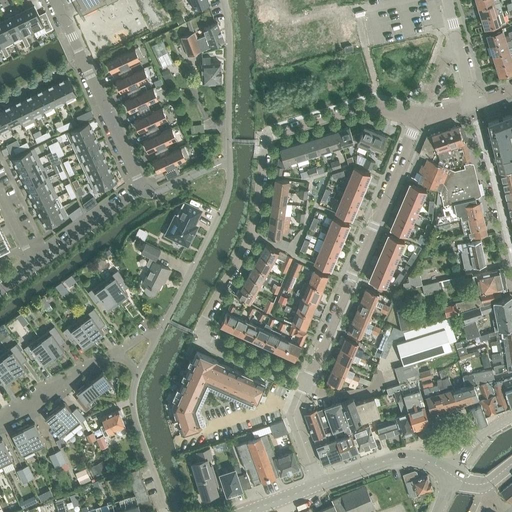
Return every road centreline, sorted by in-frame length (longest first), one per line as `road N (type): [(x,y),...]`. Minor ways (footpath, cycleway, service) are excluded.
road 1 (residential): [(306,381),(200,334),(254,236),(265,143),(366,107),(420,119)]
road 2 (residential): [(157,338),(229,188),(225,0)]
road 3 (residential): [(35,267),(141,188),(54,0)]
road 4 (tertiary): [(306,381),(420,119)]
road 5 (residential): [(511,258),(471,103)]
road 6 (tertiary): [(454,477),(414,457),(393,458),(318,485)]
road 7 (residential): [(164,511),(134,409),(138,373)]
road 8 (residential): [(0,423),(117,354)]
